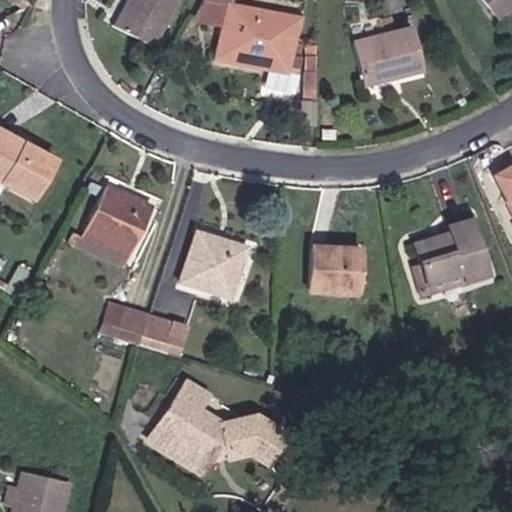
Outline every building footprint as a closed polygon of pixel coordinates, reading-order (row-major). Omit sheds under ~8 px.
[(128,0),(117,22),(155,42),(176,0),(128,0)] [(206,0),(196,23),(229,27),(233,4),(234,0),(206,0)] [(511,5),(511,0),(490,0),(501,14),(511,5)] [(300,16),(233,4),(229,27),(223,63),(290,75),(300,16)] [(412,25),(353,41),(364,83),(423,68),(412,25)] [(0,136),(0,179),(38,198),(55,163),(0,136)] [(511,210),(511,165),(494,177),(511,210)] [(454,277),(458,289),(489,280),(471,218),(446,225),(449,236),(416,246),(428,284),(454,277)] [(102,220),(84,262),(129,280),(147,238),(102,220)] [(199,234),(184,275),(229,292),(244,251),(199,234)] [(361,244),(310,243),(310,294),(360,295),(361,244)] [(431,297),(458,289),(454,277),(428,284),(431,297)] [(123,356),(143,362),(151,331),(130,327),(123,356)] [(151,331),(143,362),(172,373),(183,344),(151,331)] [(183,344),(172,373),(181,377),(193,350),(183,344)] [(189,384),(154,441),(205,473),(214,459),(252,456),(268,466),(286,434),(258,414),(220,422),(201,410),(211,397),(189,384)] [(318,435),(303,460),(324,473),(340,448),(318,435)] [(66,511),(73,485),(32,474),(28,491),(18,488),(14,504),(24,507),(22,511),(66,511)]
